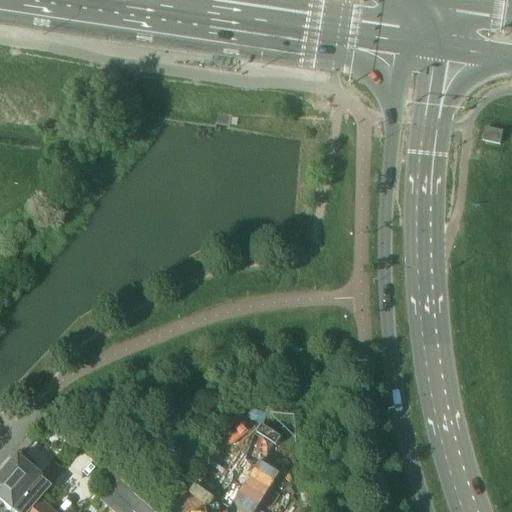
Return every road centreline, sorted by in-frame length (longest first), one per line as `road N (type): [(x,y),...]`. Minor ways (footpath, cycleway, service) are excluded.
road 1 (secondary): [(407,41),(392,119),(383,285),(401,422),(426,511)]
road 2 (secondary): [(469,511),(441,415),(423,271),(425,153),(443,47)]
road 3 (primary): [(125,0),(407,41)]
